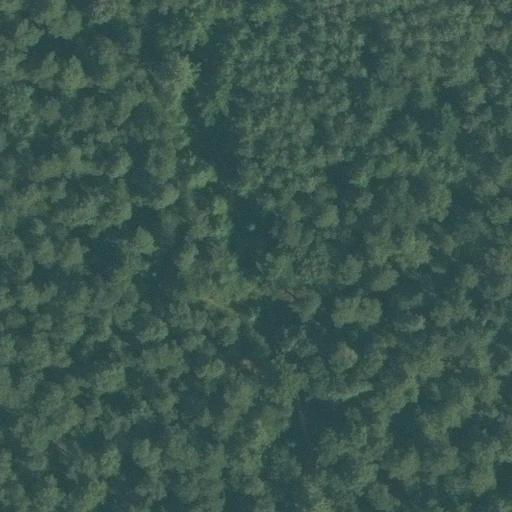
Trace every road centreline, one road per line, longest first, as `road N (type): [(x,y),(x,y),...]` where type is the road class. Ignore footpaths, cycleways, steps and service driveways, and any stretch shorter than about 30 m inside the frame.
road 1 (track): [(327,511),(167,0)]
road 2 (track): [(258,299),(53,201),(0,111)]
